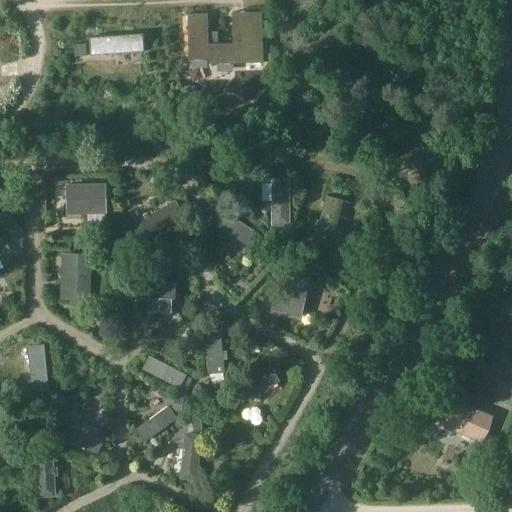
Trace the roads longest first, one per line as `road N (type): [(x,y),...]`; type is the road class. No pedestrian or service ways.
road 1 (unclassified): [(306,511),(478,215),(511,98)]
road 2 (track): [(324,358),(387,242),(385,190),(329,159),(202,162)]
road 3 (unknown): [(511,509),(307,510)]
